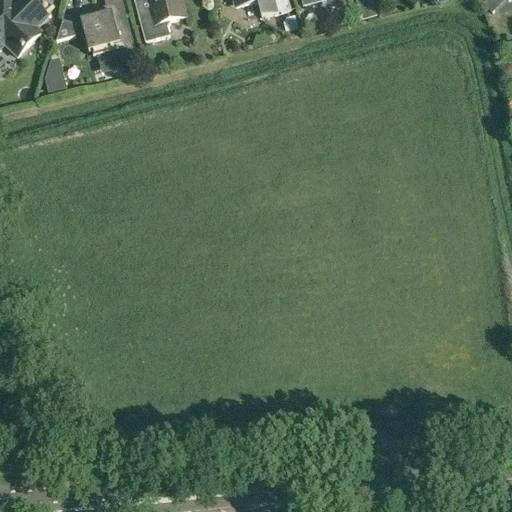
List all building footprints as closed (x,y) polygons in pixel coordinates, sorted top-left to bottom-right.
[(9,0),(4,0),(0,4),(0,53),(7,46),(19,57),(17,59),(18,60),(42,35),(37,30),(48,19),(29,0),(21,0),(16,6),(9,0)] [(83,23),(82,23),(90,55),(91,55),(91,53),(94,52),(94,59),(118,53),(122,68),(139,64),(122,0),(103,0),(106,9),(94,13),(94,23),(84,26),(83,23)] [(149,0),(154,17),(140,21),(146,45),(171,38),(168,29),(171,23),(186,20),(180,0),(149,0)] [(233,0),(235,4),(243,7),(258,4),(261,18),(291,10),(288,0),(233,0)] [(301,0),(303,10),(339,1),(339,0),(357,0),(357,1),(362,0),(301,0)] [(286,34),(299,31),(296,18),(287,20),(284,26),(286,34)] [(75,35),(75,23),(64,21),(58,40),(75,35)] [(45,82),(48,96),(67,92),(60,61),(51,63),(45,82)] [(157,68),(154,64),(149,65),(147,70),(151,74),(156,73),(157,68)] [(511,66),(509,65),(504,67),(501,71),(503,79),(507,82),(511,81),(511,66)]
